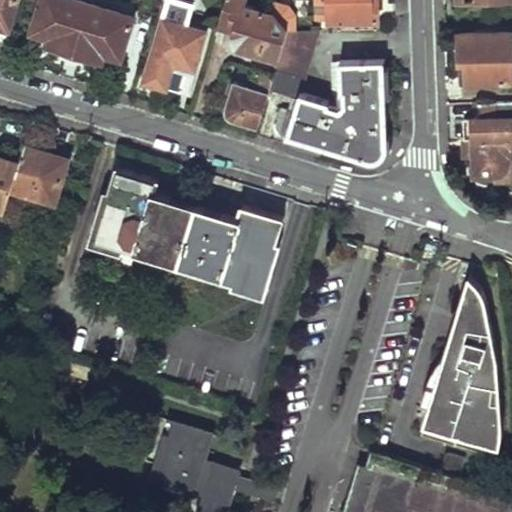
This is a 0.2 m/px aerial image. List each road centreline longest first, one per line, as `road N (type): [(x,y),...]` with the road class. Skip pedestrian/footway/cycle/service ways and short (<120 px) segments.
road 1 (residential): [(0,82),(411,201)]
road 2 (residential): [(411,201),(423,156),(416,0)]
